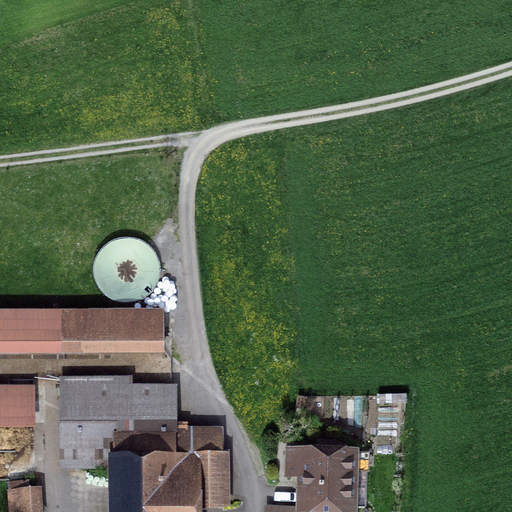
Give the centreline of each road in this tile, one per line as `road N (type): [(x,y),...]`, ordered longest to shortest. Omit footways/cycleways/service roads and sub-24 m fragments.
road 1 (track): [(511,68),(419,95),(207,135),(188,180),(187,221),(204,365)]
road 2 (track): [(0,161),(207,135)]
